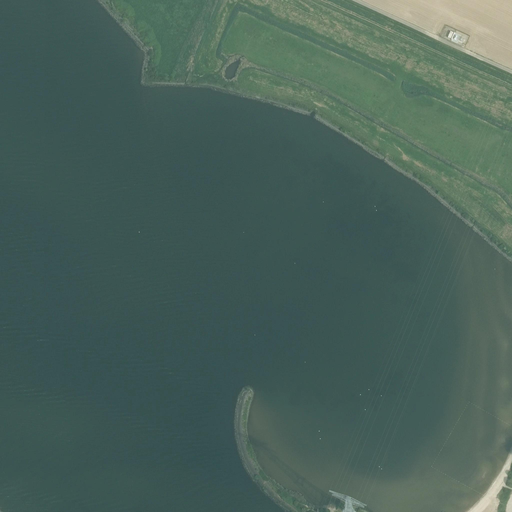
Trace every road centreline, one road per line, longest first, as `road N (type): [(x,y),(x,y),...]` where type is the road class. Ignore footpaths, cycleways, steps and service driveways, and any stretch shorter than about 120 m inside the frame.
road 1 (track): [(315,0),(511,89)]
road 2 (track): [(511,73),(351,0)]
